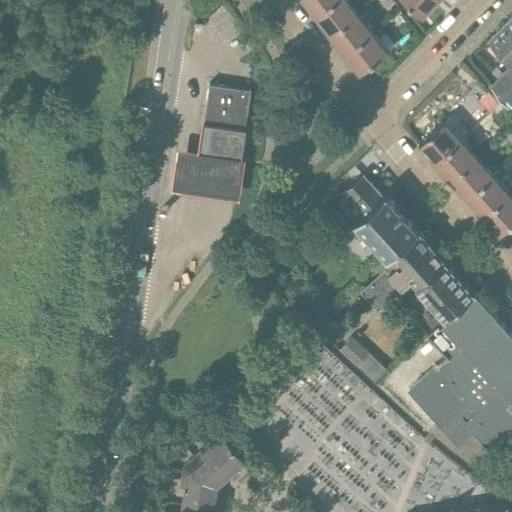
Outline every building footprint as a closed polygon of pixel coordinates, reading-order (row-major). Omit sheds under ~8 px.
[(305,0),(316,14),(334,0),(305,0)] [(334,0),(316,14),(331,33),(358,12),(348,0),(334,0)] [(407,0),(423,15),(437,0),(407,0)] [(331,33),(345,52),(373,31),(358,12),(331,33)] [(511,25),(507,19),(489,36),(511,60),(511,25)] [(373,31),(345,52),(360,72),(388,51),(373,31)] [(492,86),(509,107),(510,106),(511,107),(511,105),(511,62),(503,72),(499,77),(492,86)] [(503,72),(496,66),(492,71),(499,77),(503,72)] [(203,127),(244,133),(251,89),(210,83),(203,127)] [(419,143),(435,161),(461,138),(445,120),(419,143)] [(244,133),(203,127),(199,157),(178,154),(172,192),(239,202),(244,163),(240,162),(244,133)] [(435,161),(452,179),(477,156),(461,138),(435,161)] [(452,179),(468,197),(493,174),(477,156),(452,179)] [(387,256),(418,229),(386,193),(383,195),(363,173),(344,190),(364,213),(355,220),(387,256)] [(468,197),(484,215),(510,192),(493,174),(468,197)] [(511,194),(510,192),(484,215),(500,233),(511,222),(511,194)] [(361,290),(370,300),(432,244),(418,229),(387,256),(379,263),(384,268),(361,290)] [(399,301),(401,303),(447,261),(432,244),(370,300),(381,312),(394,300),(392,298),(402,288),(407,293),(399,301)] [(426,334),(429,337),(475,292),(447,261),(401,303),(406,309),(423,293),(445,317),(426,334)] [(488,447),(511,426),(511,333),(475,292),(429,337),(449,359),(440,368),(436,364),(409,388),(459,444),(473,431),(488,447)] [(375,382),(387,369),(351,336),(346,343),(339,337),(333,344),(375,382)] [(213,511),(214,510),(218,485),(247,459),(223,433),(202,451),(201,450),(184,466),(181,486),(185,487),(183,505),(181,511),(163,511),(162,511),(213,511)] [(511,511),(511,506),(510,507),(508,501),(444,511),(511,511)]
